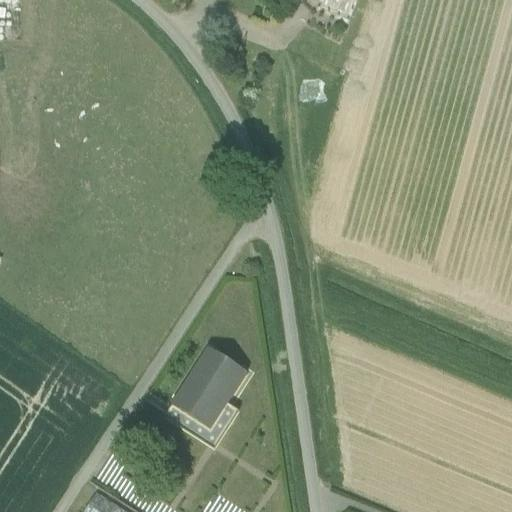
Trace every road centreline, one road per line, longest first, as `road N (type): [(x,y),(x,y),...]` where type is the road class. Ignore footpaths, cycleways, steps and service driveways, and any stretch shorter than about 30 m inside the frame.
road 1 (residential): [(150,0),(258,143),(277,213),(315,511)]
road 2 (track): [(277,213),(180,315),(56,511)]
road 3 (track): [(319,0),(305,27),(280,42),(250,38),(216,15),(188,49)]
